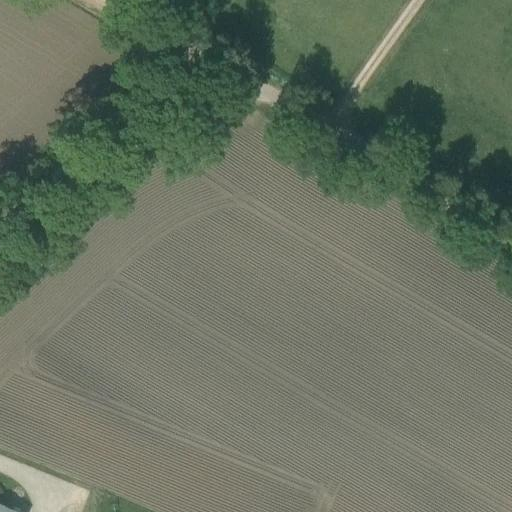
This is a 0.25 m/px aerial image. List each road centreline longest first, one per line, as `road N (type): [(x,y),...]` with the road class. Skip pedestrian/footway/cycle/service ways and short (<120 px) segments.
road 1 (unclassified): [(180,40),(511,236)]
road 2 (track): [(0,226),(130,121),(264,90)]
